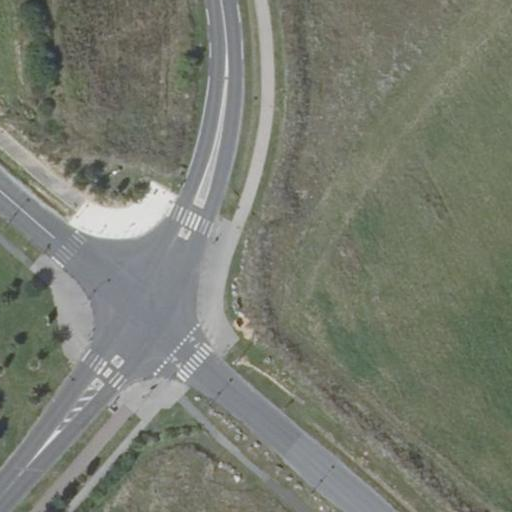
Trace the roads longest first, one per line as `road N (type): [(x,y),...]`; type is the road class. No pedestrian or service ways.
road 1 (secondary): [(220,0),(227,49),(217,140),(192,220),(145,315)]
road 2 (unclassified): [(370,511),(145,315)]
road 3 (secondary): [(145,315),(108,374),(0,499)]
road 4 (unclassified): [(145,315),(0,189)]
